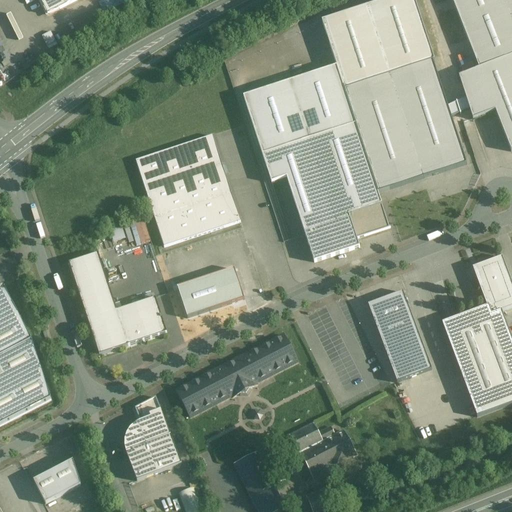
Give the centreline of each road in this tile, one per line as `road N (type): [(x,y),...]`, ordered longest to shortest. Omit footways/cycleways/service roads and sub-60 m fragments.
road 1 (residential): [(471,230),(294,303),(89,406)]
road 2 (tertiary): [(235,0),(76,95),(0,155)]
road 3 (residential): [(0,161),(89,406)]
